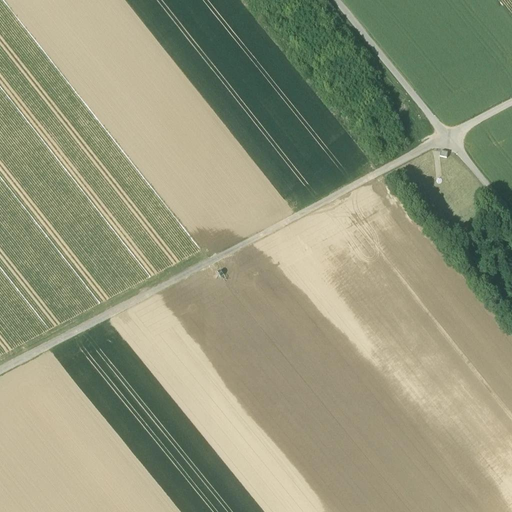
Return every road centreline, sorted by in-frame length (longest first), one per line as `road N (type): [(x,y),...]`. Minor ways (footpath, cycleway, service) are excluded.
road 1 (track): [(446,135),(0,372)]
road 2 (track): [(338,0),(446,135)]
